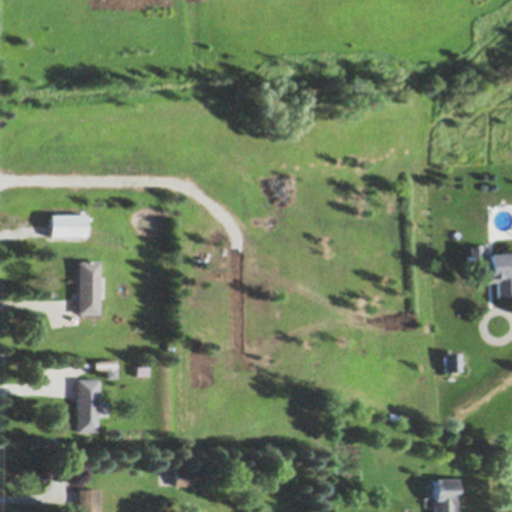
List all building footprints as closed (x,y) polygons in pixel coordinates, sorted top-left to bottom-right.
[(49,213),(85,213),(85,235),(48,235),(49,213)] [(466,246),(478,246),(478,253),(511,252),(511,296),(494,297),(494,281),(477,281),(476,266),(468,266),(468,256),(466,256),(466,246)] [(97,260),(97,313),(76,313),(76,260),(97,260)] [(442,353),(459,352),(459,370),(443,371),(442,353)] [(93,360),(115,359),(115,377),(105,377),(105,369),(94,369),(94,367),(93,367),(93,360)] [(128,364),(138,364),(138,376),(129,376),(128,364)] [(76,378),(97,378),(97,379),(99,379),(99,393),(97,393),(97,431),(75,431),(76,378)] [(159,484),(159,467),(174,467),(174,466),(199,466),(198,485),(174,486),(174,484),(159,484)] [(430,511),(431,478),(454,478),(453,511),(430,511)] [(98,488),(98,511),(74,511),(74,503),(76,503),(76,488),(98,488)]
